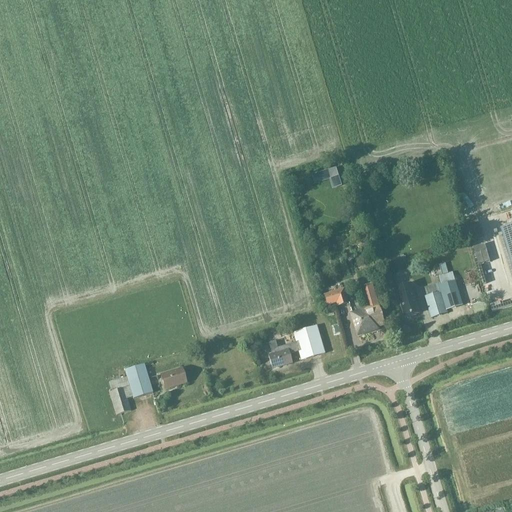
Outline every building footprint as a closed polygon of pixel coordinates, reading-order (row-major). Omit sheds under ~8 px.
[(511,225),(501,229),(511,265),(511,225)] [(321,241),(315,243),(319,256),(324,254),(321,241)] [(462,306),(455,282),(452,272),(438,277),(440,284),(425,288),(428,296),(426,297),(432,318),(446,314),(440,293),(442,292),(448,310),(462,306)] [(420,313),(411,284),(396,289),(404,318),(420,313)] [(347,304),(343,290),(323,296),(326,306),(336,303),(337,306),(347,304)] [(370,310),(352,315),(358,335),(380,329),(379,326),(383,325),(378,307),(376,299),(367,302),(370,310)] [(488,311),(485,302),(472,306),(475,315),(488,311)] [(325,355),(316,327),(293,334),(295,343),(298,352),(301,362),(325,355)] [(273,353),(268,355),(272,369),(291,364),(288,355),(298,352),(295,343),(276,348),(275,342),(268,344),(270,351),(272,350),(273,353)] [(152,393),(144,365),(124,370),(126,377),(108,383),(111,392),(109,393),(115,416),(130,411),(126,400),(133,398),(133,399),(152,393)] [(160,376),(165,390),(186,384),(181,369),(160,376)]
